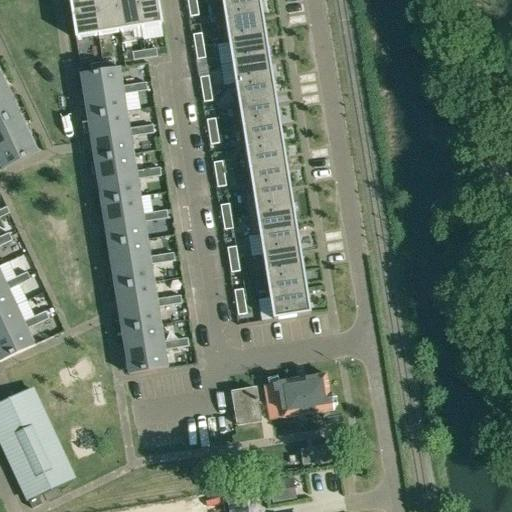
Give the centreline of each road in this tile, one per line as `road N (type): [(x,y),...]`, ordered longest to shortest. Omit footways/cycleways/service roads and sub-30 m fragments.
road 1 (residential): [(169,0),(178,60),(169,80),(215,367),(371,341)]
road 2 (unclassified): [(371,341),(316,0)]
road 3 (unclassified): [(400,511),(371,341)]
